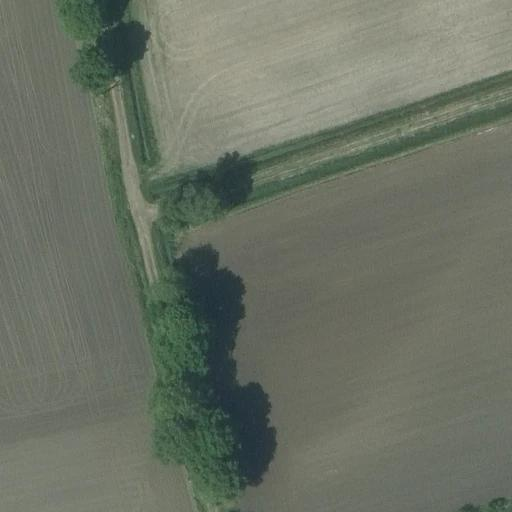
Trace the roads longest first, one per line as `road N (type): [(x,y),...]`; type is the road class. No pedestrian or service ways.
road 1 (track): [(153,217),(511,95)]
road 2 (track): [(222,511),(153,217)]
road 3 (track): [(112,0),(153,217)]
